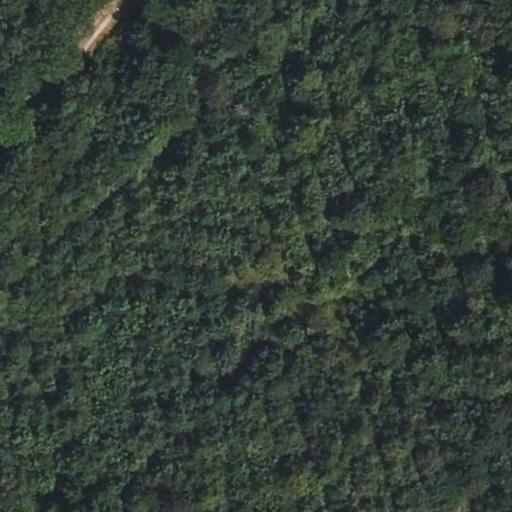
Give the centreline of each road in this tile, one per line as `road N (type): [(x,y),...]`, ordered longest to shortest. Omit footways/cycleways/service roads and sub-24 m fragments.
road 1 (track): [(0,263),(511,313)]
road 2 (track): [(133,0),(0,154)]
